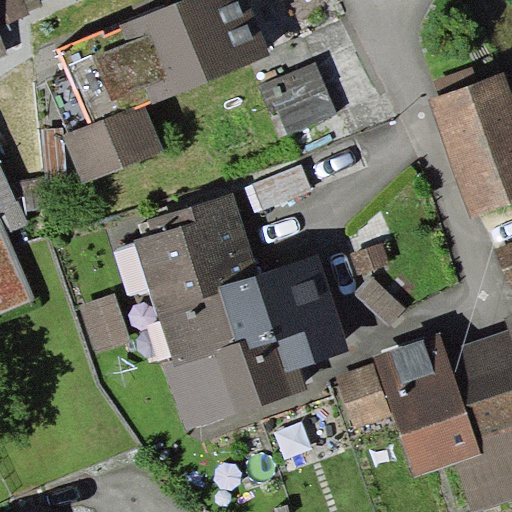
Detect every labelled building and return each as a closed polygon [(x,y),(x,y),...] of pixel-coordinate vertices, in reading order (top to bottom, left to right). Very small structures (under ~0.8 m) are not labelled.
[(42,6),(39,0),(0,0),(0,27),(31,14),(29,10),(42,6)] [(271,54),(248,0),(177,0),(57,48),(90,124),(64,135),(83,183),(165,149),(146,106),(271,54)] [(0,57),(9,54),(0,31),(0,57)] [(339,114),(317,59),(257,84),(280,139),(339,114)] [(440,96),(479,81),(473,66),(434,80),(440,96)] [(428,100),(470,218),(511,203),(511,92),(505,72),(479,81),(440,96),(428,100)] [(28,222),(0,160),(0,314),(36,297),(6,232),(28,222)] [(301,164),(253,184),(263,208),(311,187),(301,164)] [(136,239),(159,315),(221,294),(218,287),(259,273),(234,193),(149,219),(153,234),(136,239)] [(511,241),(495,248),(511,290),(511,241)] [(350,253),(357,275),(391,264),(384,242),(350,253)] [(218,287),(221,294),(236,341),(247,338),(250,349),(277,340),(288,371),(301,367),(350,351),(318,254),(259,273),(218,287)] [(406,309),(372,275),(355,292),(389,326),(406,309)] [(115,293),(76,306),(92,356),(131,343),(115,293)] [(221,294),(159,315),(173,360),(163,364),(185,431),(309,390),(301,367),(288,371),(277,340),(250,349),(247,338),(236,341),(221,294)] [(511,336),(510,329),(446,350),(481,454),(456,463),(472,511),(511,498),(511,336)] [(446,350),(440,332),(374,354),(415,477),(456,463),(481,454),(446,350)] [(391,415),(373,363),(337,376),(355,428),(391,415)]
